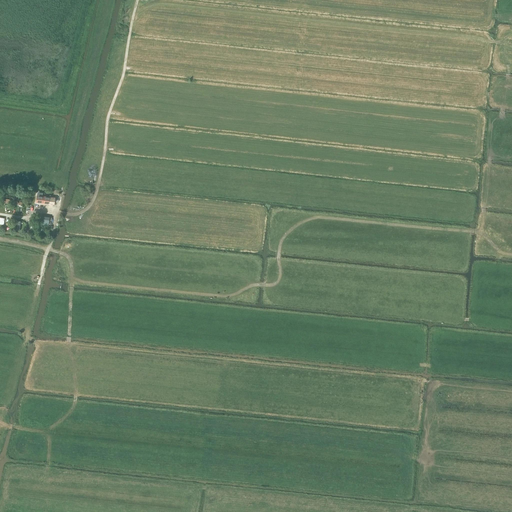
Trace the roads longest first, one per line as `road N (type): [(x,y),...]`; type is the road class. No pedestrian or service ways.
road 1 (track): [(71,281),(230,297),(276,283),(280,241),(314,218),(481,232),(511,255)]
road 2 (track): [(139,0),(497,43),(511,26)]
road 3 (track): [(108,0),(58,212)]
road 4 (track): [(26,338),(40,343),(77,392),(69,337)]
road 5 (track): [(109,112),(91,204),(58,212)]
